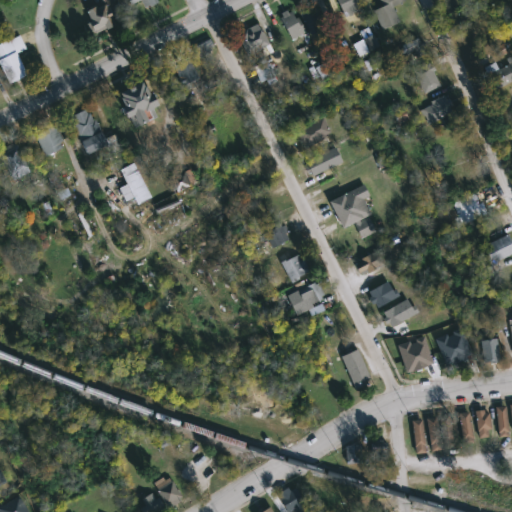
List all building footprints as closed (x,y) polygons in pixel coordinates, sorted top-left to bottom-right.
[(129,0),(152,0),(154,4),(132,9),(129,0)] [(356,0),(361,7),(347,17),(335,0),(356,0)] [(376,10),(384,6),(381,0),(406,0),(407,1),(392,7),(399,23),(384,29),(376,10)] [(298,6),(312,1),(324,32),(309,37),(298,6)] [(94,35),(84,11),(105,3),(114,27),(94,35)] [(304,34),(293,41),(278,17),(289,10),(304,34)] [(250,61),(241,32),(260,25),(270,54),(250,61)] [(0,66),(0,44),(19,36),(26,50),(16,54),(26,76),(8,84),(0,66)] [(193,49),(209,40),(216,51),(199,60),(193,49)] [(199,90),(181,95),(173,65),(191,60),(199,90)] [(262,83),(253,67),(265,61),(273,76),(262,83)] [(488,73),(511,61),(511,81),(496,89),(488,73)] [(414,73),(430,65),(440,87),(424,94),(414,73)] [(117,96),(143,82),(161,114),(134,129),(117,96)] [(425,122),(422,105),(449,99),(453,117),(425,122)] [(279,107),(294,100),(302,116),(287,123),(279,107)] [(108,146),(86,154),(70,117),(90,109),(102,140),(116,135),(121,148),(111,153),(108,146)] [(34,136),(54,126),(65,147),(45,157),(34,136)] [(19,147),(28,175),(10,181),(2,152),(19,147)] [(342,164),(310,178),(304,163),(335,149),(342,164)] [(150,201),(134,207),(124,176),(139,171),(150,201)] [(343,229),(329,203),(363,186),(369,197),(363,201),(370,215),(343,229)] [(11,215),(0,219),(0,195),(2,194),(11,215)] [(290,238),(274,250),(261,233),(276,221),(290,238)] [(511,245),(511,255),(490,265),(482,248),(508,236),(511,245)] [(384,267),(359,275),(357,269),(362,268),(359,259),(379,252),(384,267)] [(309,273),(292,284),(280,265),(297,254),(309,273)] [(286,296),(317,281),(325,297),(318,301),(323,310),(311,316),(308,311),(297,317),(286,296)] [(396,300),(405,320),(388,328),(371,291),(388,283),(396,300)] [(445,337),(462,334),(467,364),(450,367),(445,337)] [(499,361),(484,364),(481,342),(496,339),(499,361)] [(340,358),(357,350),(373,384),(357,392),(340,358)] [(496,408),(507,408),(507,437),(496,437),(496,408)] [(477,439),(475,411),(489,410),(491,438),(477,439)] [(472,441),(462,442),(459,414),(469,413),(472,441)] [(443,418),(452,419),(452,444),(442,444),(443,418)] [(440,450),(429,452),(426,420),(437,419),(440,450)] [(413,453),(413,422),(424,422),(424,453),(413,453)] [(361,465),(346,465),(346,446),(361,446),(361,465)] [(372,462),(372,447),(387,447),(387,462),(372,462)] [(155,483),(173,478),(181,503),(163,508),(155,483)] [(295,511),(285,511),(277,494),(295,486),(304,508),(295,511)] [(142,511),(138,501),(156,494),(162,511),(142,511)]
